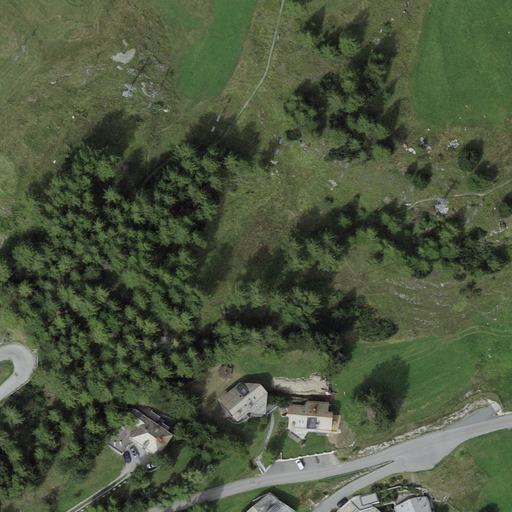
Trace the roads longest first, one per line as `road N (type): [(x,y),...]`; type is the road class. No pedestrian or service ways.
road 1 (residential): [(155,511),(255,482),(426,448)]
road 2 (residential): [(426,448),(322,511)]
